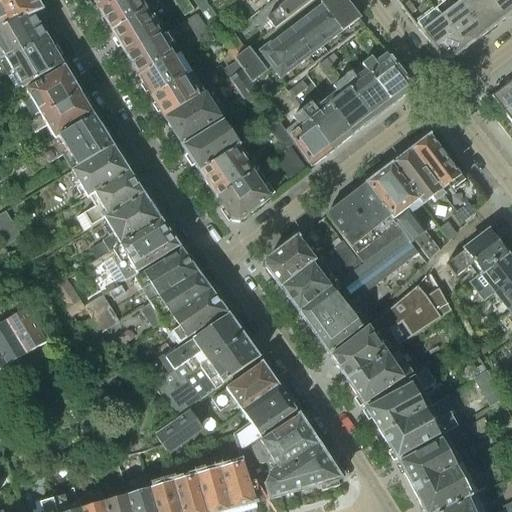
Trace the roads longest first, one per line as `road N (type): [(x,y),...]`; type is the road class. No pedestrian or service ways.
road 1 (residential): [(216,263),(51,0)]
road 2 (residential): [(388,507),(216,263)]
road 3 (residential): [(216,263),(444,97)]
road 4 (residential): [(444,97),(367,0)]
